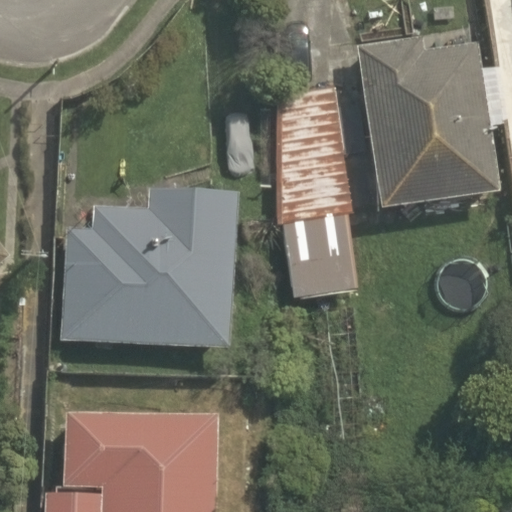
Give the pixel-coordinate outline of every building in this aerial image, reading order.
[(474,40),(451,43),(418,47),(417,35),(353,43),(375,206),(376,206),(451,196),(494,190),(474,40)] [(310,234),(321,311),(387,301),(357,98),(307,105),(310,234)] [(54,340),(221,348),(228,194),(140,190),(139,208),(83,206),(82,226),(60,225),(54,340)] [(0,268),(12,258),(0,243),(0,268)] [(200,511),(202,422),(51,418),(49,493),(88,494),(87,511),(200,511)]
